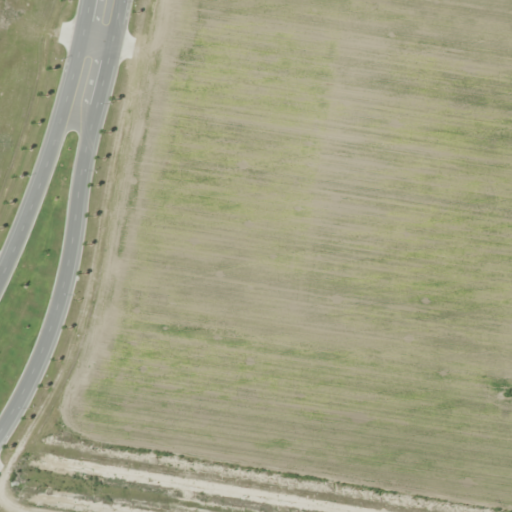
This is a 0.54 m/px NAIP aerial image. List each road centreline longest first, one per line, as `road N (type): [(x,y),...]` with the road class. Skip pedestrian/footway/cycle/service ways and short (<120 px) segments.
road 1 (tertiary): [(0,430),(51,329),(120,0)]
road 2 (tertiary): [(90,0),(43,176),(0,279)]
